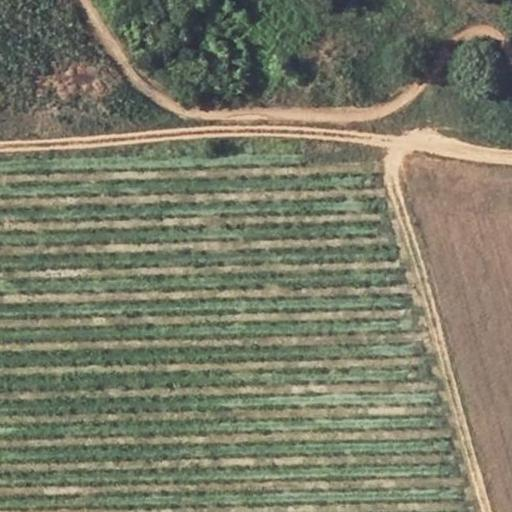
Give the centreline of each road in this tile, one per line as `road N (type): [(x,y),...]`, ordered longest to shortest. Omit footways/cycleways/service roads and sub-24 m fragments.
road 1 (track): [(511,160),(242,132),(0,145)]
road 2 (track): [(487,511),(394,199),(390,162),(398,149)]
